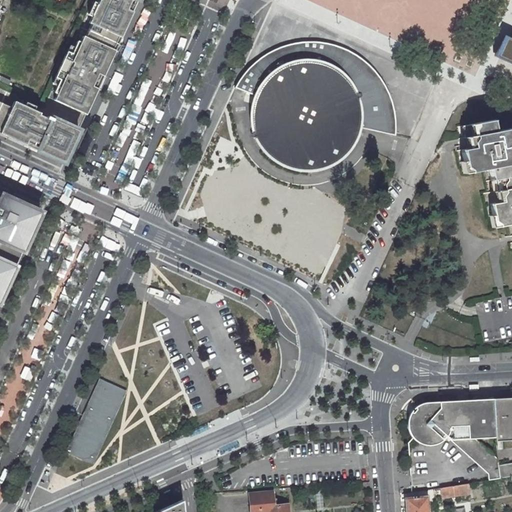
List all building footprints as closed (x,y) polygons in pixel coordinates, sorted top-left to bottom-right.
[(84,0),(36,104),(5,90),(7,84),(0,80),(0,138),(57,165),(133,0),(84,0)] [(360,128),(395,135),(395,127),(395,119),(394,111),(392,104),(390,96),(386,89),(383,82),(378,76),(374,70),(369,65),(357,56),(345,49),(331,44),(325,43),(319,42),(312,41),(306,41),(300,42),(293,43),(281,46),(268,52),(262,56),(256,60),(250,65),(245,70),(241,76),(235,84),(235,85),(257,93),(255,99),(254,104),(253,116),(254,122),(255,128),(256,134),(259,140),(262,144),(265,149),(269,153),(273,158),(278,161),(283,164),(294,168),(304,169),(309,169),(314,169),(323,167),(328,165),(332,163),(342,157),(346,153),(350,148),(353,144),(356,139),(358,133),(360,128)] [(480,344),(511,338),(511,127),(499,129),(497,119),(455,126),(459,144),(455,145),(458,163),(462,162),(464,173),(480,170),(485,192),(482,192),(486,217),(489,216),(491,227),(509,224),(511,240),(511,243),(509,244),(510,249),(511,249),(511,255),(511,295),(472,303),(480,344)] [(0,303),(16,268),(41,214),(0,195),(0,303)] [(306,231),(306,224),(288,225),(284,223),(280,232),(273,229),(271,233),(261,234),(261,228),(259,226),(262,220),(254,216),(246,217),(245,199),(237,195),(233,203),(225,203),(226,214),(214,215),(215,221),(221,224),(221,229),(267,251),(267,259),(274,258),(295,268),(310,268),(313,261),(313,254),(312,234),(306,231)] [(94,466),(127,393),(100,381),(67,454),(94,466)] [(475,437),(495,436),(496,439),(502,439),(511,438),(511,396),(476,398),(472,404),(441,406),(439,408),(435,406),(432,405),(426,406),(420,408),(417,410),(414,415),(413,418),(412,424),(413,428),(415,431),(417,434),(420,437),(425,439),(429,440),(433,440),(436,439),(441,436),(438,432),(441,429),(451,438),(475,437)] [(499,464),(498,458),(475,437),(451,438),(489,472),(493,472),(500,467),(499,464)] [(500,467),(501,477),(511,475),(511,461),(499,464),(500,467)] [(489,479),(501,477),(500,467),(493,472),(489,472),(489,479)] [(441,487),(443,499),(470,494),(468,482),(441,487)] [(285,511),(285,506),(274,507),(273,493),(245,495),(246,511),(285,511)] [(428,511),(428,497),(405,498),(406,511),(428,511)] [(182,511),(182,501),(158,511),(182,511)]
